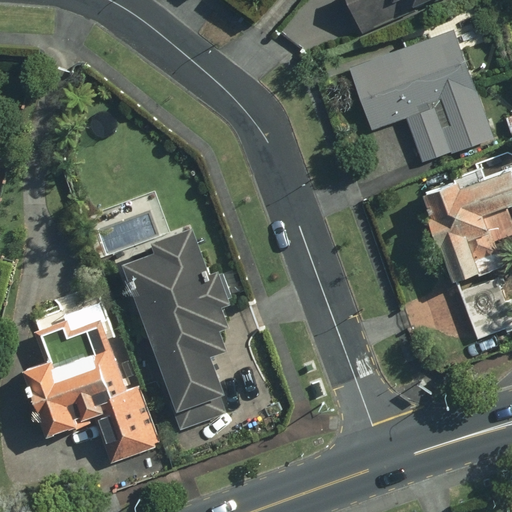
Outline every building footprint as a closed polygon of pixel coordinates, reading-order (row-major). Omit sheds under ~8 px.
[(354,0),(368,32),(442,0),(354,0)] [(500,137),(458,25),(349,66),(374,133),(412,118),(429,164),(500,137)] [(511,157),(423,190),(459,286),(511,266),(511,210),(511,207),(511,206),(511,157)] [(155,255),(131,264),(158,335),(174,329),(181,347),(144,360),(152,382),(172,374),(188,415),(233,397),(218,356),(234,350),(227,333),(238,329),(231,310),(243,305),(230,270),(217,275),(198,224),(150,242),(155,255)] [(135,382),(105,300),(39,324),(51,359),(27,368),(52,438),(103,419),(118,461),(166,444),(143,379),(135,382)]
